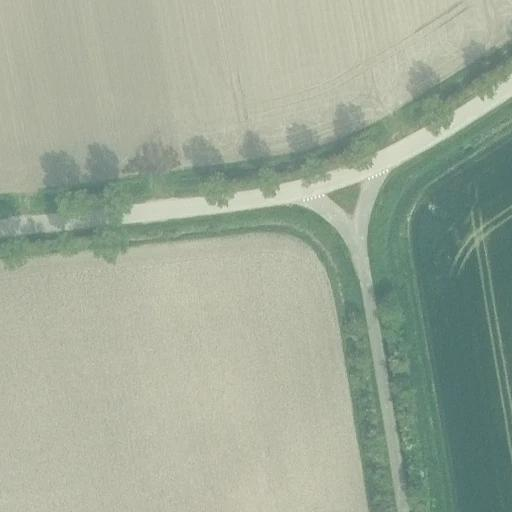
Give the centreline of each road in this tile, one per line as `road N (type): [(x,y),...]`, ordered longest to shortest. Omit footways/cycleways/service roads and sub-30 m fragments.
road 1 (unclassified): [(0,228),(302,189)]
road 2 (unclassified): [(399,511),(356,238)]
road 3 (unclassified): [(381,161),(511,81)]
